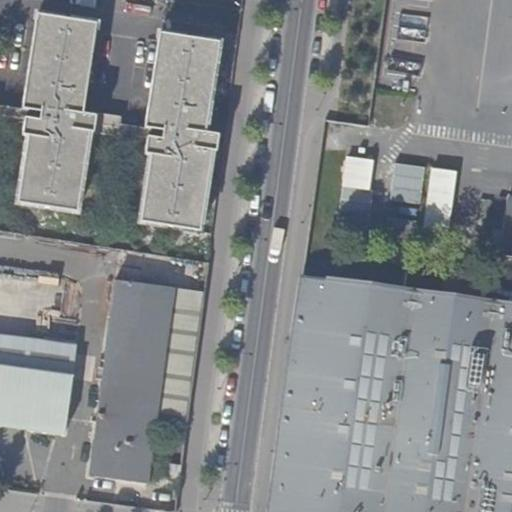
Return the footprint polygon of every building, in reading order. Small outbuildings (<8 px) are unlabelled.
[(95,27),(34,18),(19,112),(47,116),(47,112),(64,115),(64,112),(81,114),(95,27)] [(217,46),(157,36),(143,131),(170,135),(170,131),(203,136),(217,46)] [(0,120),(23,124),(20,140),(26,141),(16,208),(76,217),(88,137),(117,141),(117,138),(145,143),(143,159),(148,160),(144,186),(151,187),(147,213),(140,212),(138,227),(198,236),(200,221),(193,220),(203,154),(214,156),(217,138),(203,136),(170,131),(170,135),(143,131),(119,127),(119,123),(87,118),(88,115),(81,114),(64,112),(64,115),(47,112),(47,116),(19,112),(0,109),(0,120)] [(343,158),(341,223),(371,224),(373,158),(343,158)] [(422,202),(424,166),(393,165),(391,201),(422,202)] [(450,237),(457,171),(431,168),(424,234),(450,237)] [(151,187),(144,186),(140,212),(147,213),(151,187)] [(300,301),(271,511),(511,511),(511,307),(322,281),(319,304),(300,301)] [(165,348),(171,308),(174,291),(116,283),(90,476),(146,484),(165,348)] [(184,310),(171,308),(165,348),(178,351),(184,310)] [(72,380),(0,369),(0,427),(63,437),(72,380)] [(162,487),(178,490),(179,486),(180,472),(181,468),(165,465),(162,487)]
